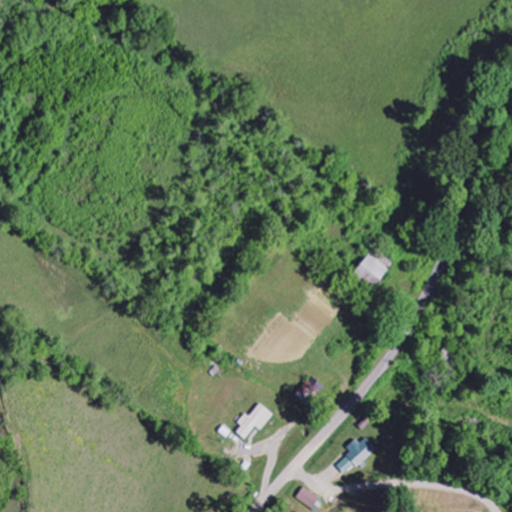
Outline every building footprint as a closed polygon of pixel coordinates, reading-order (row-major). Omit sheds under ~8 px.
[(373,292),(391,270),(371,254),(353,277),(373,292)] [(325,391),(312,379),(297,394),(310,407),(325,391)] [(239,434),(247,440),(258,428),(263,432),(276,416),(262,404),(251,418),(247,415),(240,424),(244,427),(239,434)] [(338,466),(347,477),(379,450),(369,439),(362,445),(358,440),(349,448),(353,454),(338,466)] [(324,499),(304,489),(298,501),(318,511),(324,499)]
